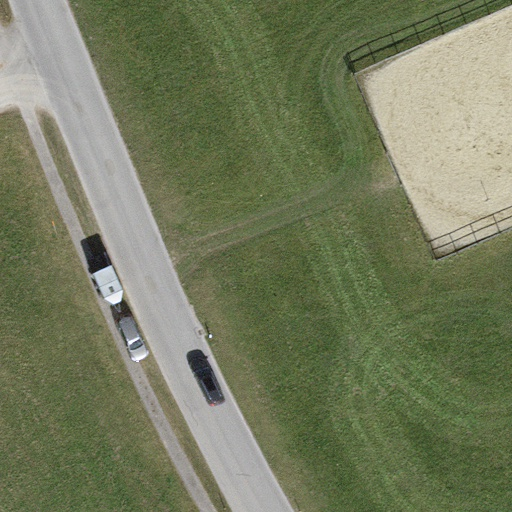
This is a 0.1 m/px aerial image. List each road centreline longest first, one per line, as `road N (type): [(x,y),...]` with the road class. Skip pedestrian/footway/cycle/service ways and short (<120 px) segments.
road 1 (unclassified): [(40,0),(146,267),(264,511)]
road 2 (track): [(361,182),(329,96),(333,67),(355,48),(471,0)]
road 3 (track): [(146,267),(395,169)]
